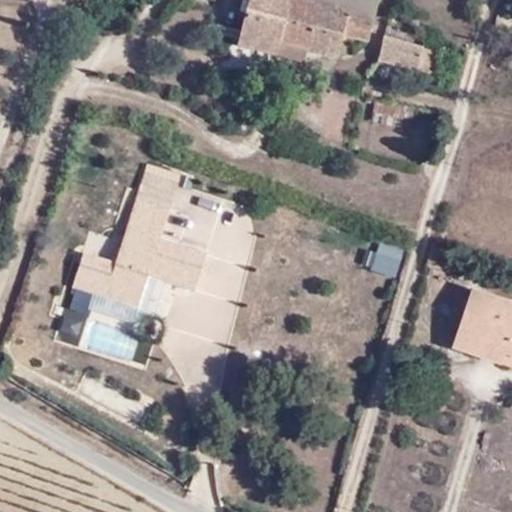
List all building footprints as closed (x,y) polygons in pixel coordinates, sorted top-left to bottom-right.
[(282,39),(288,0),(248,0),(237,46),(261,52),(265,35),(282,39)] [(369,42),(379,0),(288,0),(282,39),(280,44),(306,51),(338,59),(344,36),(369,42)] [(405,35),(386,30),(378,61),(430,75),(435,59),(422,56),(423,49),(412,46),(403,44),(405,35)] [(277,55),(280,44),(282,39),(265,35),(261,52),(277,55)] [(414,38),(405,35),(403,44),(412,46),(414,38)] [(303,63),(306,51),(280,44),(277,55),(303,63)] [(172,210),(138,199),(117,265),(85,255),(74,288),(139,308),(149,277),(196,292),(207,255),(162,240),(172,210)] [(394,276),(405,246),(379,236),(368,267),(394,276)] [(443,271),(449,253),(431,247),(426,266),(443,271)] [(455,338),(506,354),(511,356),(511,304),(472,292),(455,338)] [(63,315),(57,330),(76,337),(82,321),(63,315)] [(266,365),(289,370),(297,336),(275,330),(266,365)] [(502,365),(506,354),(455,338),(452,349),(502,365)]
